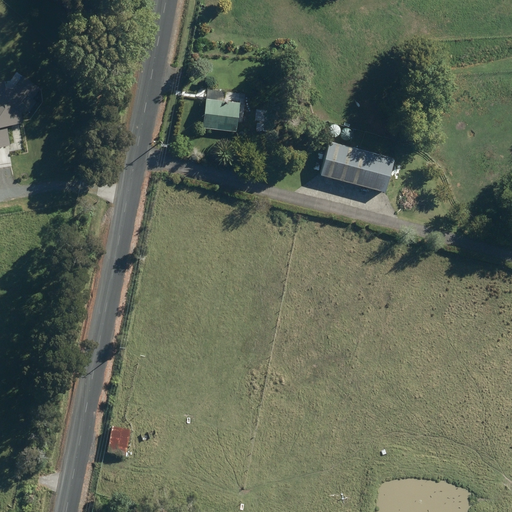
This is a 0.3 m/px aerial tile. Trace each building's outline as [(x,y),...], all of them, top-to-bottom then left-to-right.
[(244,92),(195,88),(194,100),(203,101),(201,127),(241,130),(244,92)] [(266,109),(257,108),(255,130),(264,131),(266,109)] [(394,156),(329,139),(320,174),(385,192),(394,156)] [(130,428),(109,425),(105,453),(125,456),(130,428)] [(357,496),(342,496),(342,511),(356,511),(357,496)]
